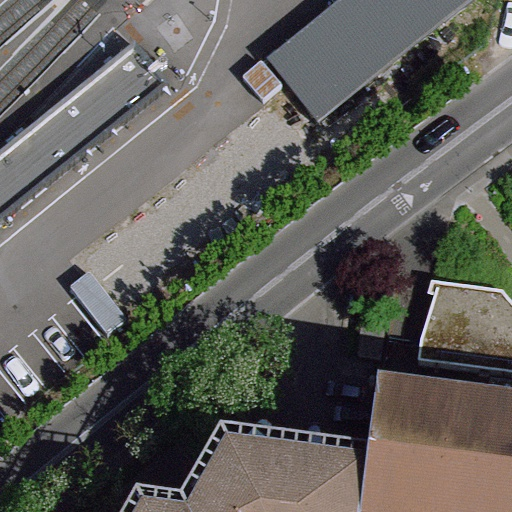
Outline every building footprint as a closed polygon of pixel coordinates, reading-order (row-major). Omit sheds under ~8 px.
[(478,0),(351,0),(277,61),(329,124),(478,0)] [(130,59),(0,163),(0,212),(154,89),(130,59)] [(511,511),(511,307),(501,296),(498,293),(495,292),(443,285),(437,285),(422,336),(419,356),(511,368),(511,415),(376,398),(366,472),(361,511),(511,511)] [(363,350),(381,352),(385,320),(367,318),(363,350)] [(361,511),(366,472),(236,451),(230,477),(222,507),(204,504),(200,511),(361,511)]
